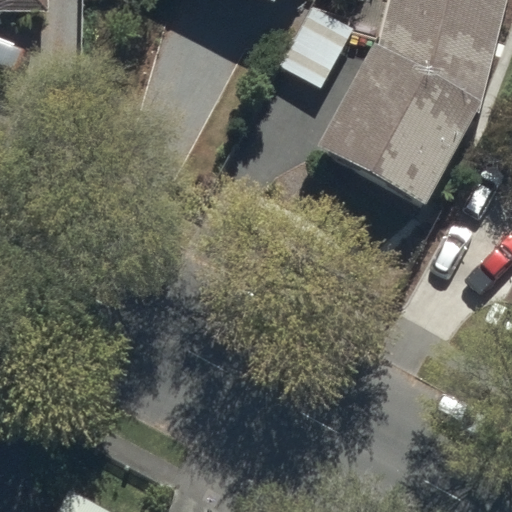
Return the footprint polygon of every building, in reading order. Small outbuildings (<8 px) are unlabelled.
[(0,0),(0,14),(48,15),(48,0),(0,0)] [(318,147),(422,207),(483,104),(507,0),(385,0),(373,53),(318,147)] [(352,29),(312,7),(280,68),(320,89),(352,29)] [(482,163),(448,214),(477,234),(511,183),(482,163)] [(511,279),(493,314),(511,324),(511,279)] [(117,511),(69,485),(53,511),(117,511)]
